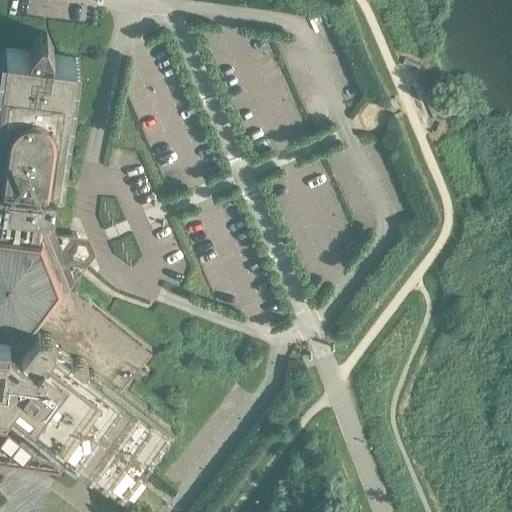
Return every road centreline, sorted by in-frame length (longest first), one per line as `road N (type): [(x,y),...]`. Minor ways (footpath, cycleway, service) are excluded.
road 1 (unclassified): [(309,326),(380,246),(386,219),(309,28),(174,10)]
road 2 (unclassified): [(309,326),(174,10)]
road 3 (unclassified): [(169,511),(272,379),(277,339)]
road 4 (unclassified): [(382,511),(309,326)]
road 5 (unclassified): [(89,174),(126,4)]
road 6 (unclassified): [(277,339),(147,282)]
road 7 (unclassified): [(147,282),(127,280),(86,214),(89,174)]
road 8 (unclassified): [(147,282),(151,257),(126,189),(89,174)]
